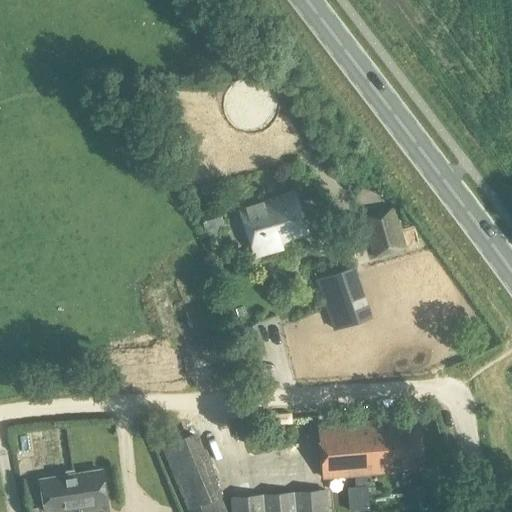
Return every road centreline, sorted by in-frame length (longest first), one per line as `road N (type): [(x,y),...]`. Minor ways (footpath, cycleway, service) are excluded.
road 1 (track): [(0,412),(51,401),(453,387)]
road 2 (primary): [(511,273),(304,0)]
road 3 (unclassified): [(490,511),(453,387)]
